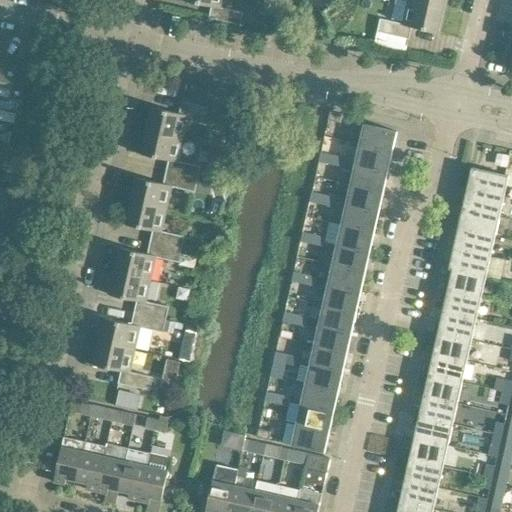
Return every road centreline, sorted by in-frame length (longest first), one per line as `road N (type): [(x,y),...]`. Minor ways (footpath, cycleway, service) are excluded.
road 1 (residential): [(33,504),(128,39)]
road 2 (residential): [(341,511),(410,224),(438,175),(455,100)]
road 3 (residential): [(455,100),(128,39)]
road 4 (residential): [(128,39),(0,5)]
